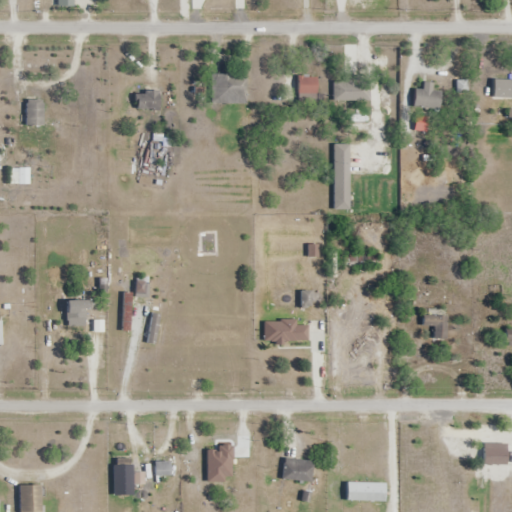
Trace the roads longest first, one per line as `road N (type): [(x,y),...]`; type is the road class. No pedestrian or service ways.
road 1 (residential): [(511,25),(0,27)]
road 2 (residential): [(511,402),(0,403)]
